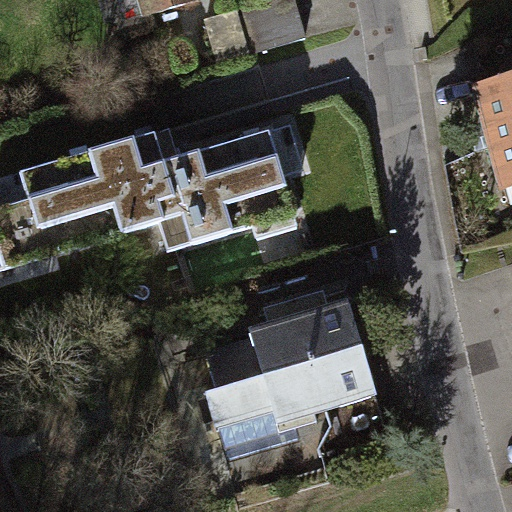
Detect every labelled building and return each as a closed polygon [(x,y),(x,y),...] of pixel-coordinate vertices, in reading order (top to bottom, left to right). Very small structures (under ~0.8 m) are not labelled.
[(138,0),(143,17),(196,3),(195,0),(138,0)] [(282,0),(205,23),(217,65),(305,39),(294,0),(282,0)] [(511,81),(477,90),(503,189),(511,186),(511,81)] [(155,134),(20,174),(28,201),(0,209),(0,273),(159,225),(167,255),(295,216),(283,178),(293,175),(279,129),(164,164),(155,134)] [(316,413),(327,410),(376,396),(348,304),(321,312),(319,304),(297,310),(274,317),(276,325),(250,333),(253,342),(207,355),(217,392),(207,396),(223,451),(318,423),(316,413)]
